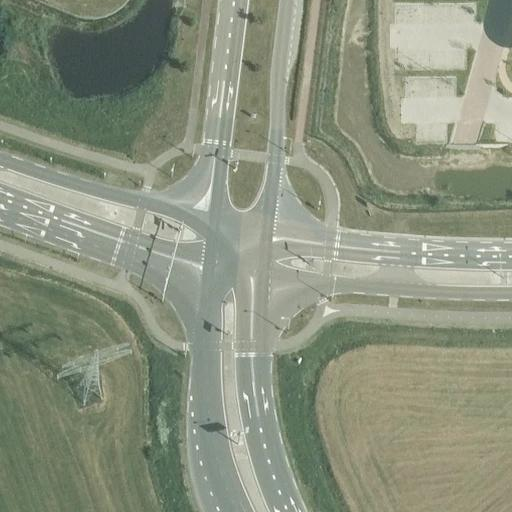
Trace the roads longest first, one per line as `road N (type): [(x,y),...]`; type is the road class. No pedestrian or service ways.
road 1 (unclassified): [(262,278),(511,293)]
road 2 (unclassified): [(511,251),(341,242),(264,228)]
road 3 (tertiary): [(208,270),(205,440),(228,511)]
road 4 (tertiary): [(296,511),(265,394),(262,278)]
road 5 (unclassified): [(264,228),(289,0)]
road 6 (unclassified): [(235,0),(213,222)]
road 7 (tertiary): [(213,222),(0,156)]
road 8 (tertiary): [(0,196),(208,270)]
